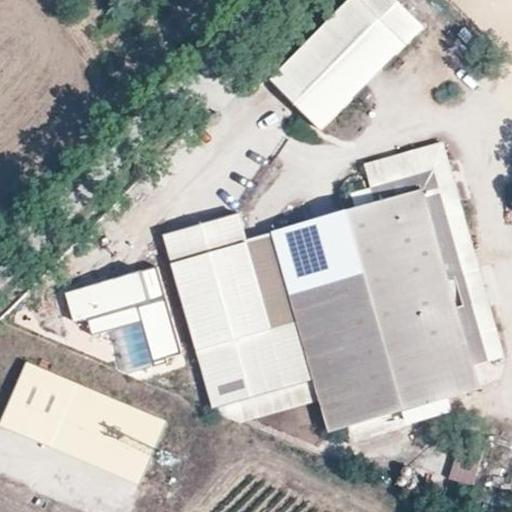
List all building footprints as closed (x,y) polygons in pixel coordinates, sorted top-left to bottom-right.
[(323,131),(429,29),(400,0),(352,0),(272,78),(323,131)] [(455,18),(446,30),(482,61),(493,55),(455,18)] [(354,195),(358,211),(425,193),(469,360),(498,353),(443,144),(367,164),(374,189),(354,195)] [(358,211),(275,235),(313,373),(332,433),(481,391),(469,360),(425,193),(358,211)] [(313,373),(275,235),(250,242),(242,214),(173,233),(218,399),(313,373)] [(138,267),(50,289),(56,313),(121,296),(135,355),(159,349),(138,267)] [(474,486),(483,459),(459,452),(450,479),(474,486)] [(511,475),(500,472),(489,505),(511,511),(511,509),(511,475)]
